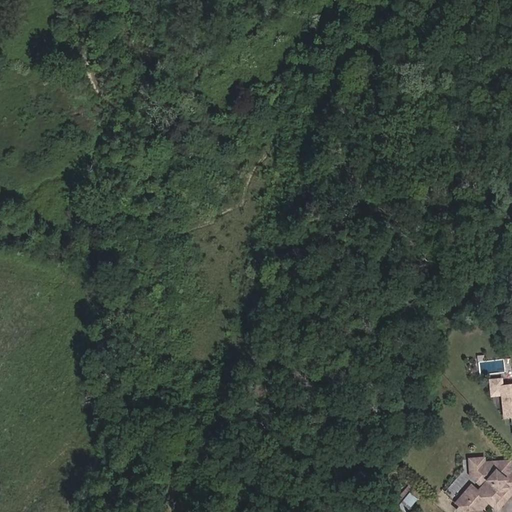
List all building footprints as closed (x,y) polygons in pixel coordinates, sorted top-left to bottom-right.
[(504,395),(504,387),(503,380),(492,381),(493,395),(504,395)] [(471,477),(482,487),(487,482),(485,466),(483,466),(482,462),(469,464),(471,477)] [(457,511),(479,511),(488,503),(497,511),(501,506),(497,502),(503,494),(508,499),(511,494),(511,474),(510,474),(509,463),(485,466),(487,482),(482,487),(478,493),(469,502),(463,496),(456,503),(460,507),(457,511)] [(422,492),(410,482),(394,500),(406,510),(422,492)] [(471,486),(463,496),(469,502),(478,493),(471,486)]
